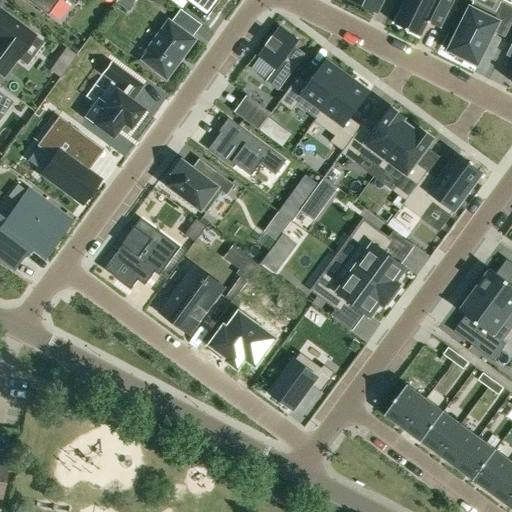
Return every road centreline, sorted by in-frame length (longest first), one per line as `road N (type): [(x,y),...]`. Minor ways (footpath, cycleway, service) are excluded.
road 1 (residential): [(260,0),(62,268)]
road 2 (unclassified): [(299,473),(15,329)]
road 3 (residential): [(62,268),(314,454)]
road 4 (residential): [(349,409),(511,183)]
road 5 (residential): [(511,111),(295,0)]
road 6 (residential): [(495,511),(349,409)]
